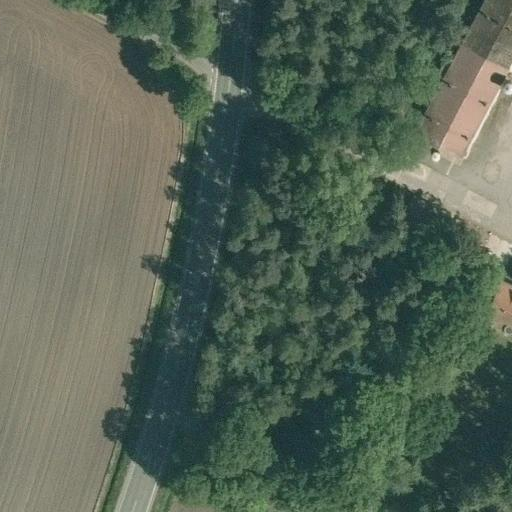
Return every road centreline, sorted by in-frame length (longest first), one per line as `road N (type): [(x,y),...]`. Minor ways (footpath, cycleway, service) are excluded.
road 1 (secondary): [(130,511),(181,342),(230,77)]
road 2 (unclassified): [(90,0),(230,77)]
